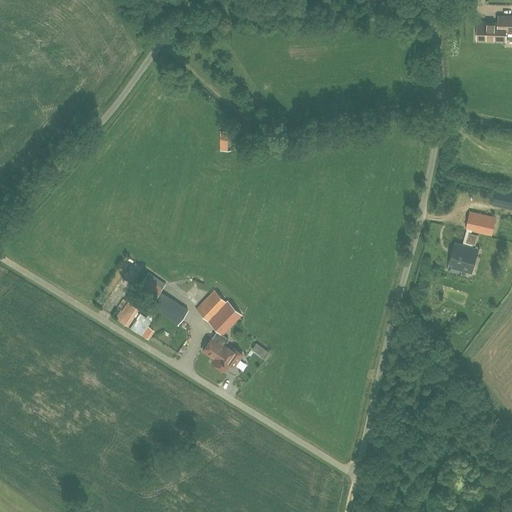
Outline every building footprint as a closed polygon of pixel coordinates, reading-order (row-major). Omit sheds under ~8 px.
[(511,16),(502,16),(500,16),(499,16),(499,18),(499,23),(497,23),(494,23),(494,24),(490,24),(490,23),(478,22),(478,36),(478,38),(477,40),(479,40),(485,40),(505,41),(506,39),(511,39),(511,16)] [(511,204),(511,202),(511,190),(506,189),(503,202),(511,204)] [(467,229),(463,244),(473,246),(474,244),(475,244),(478,235),(471,233),(472,230),(491,235),(495,218),(495,217),(477,213),(470,212),(466,229),(467,229)] [(475,247),(473,246),(463,244),(455,241),(447,270),(459,274),(459,273),(460,270),(467,272),(475,247)] [(492,246),(482,283),(492,286),(501,249),(492,246)] [(177,324),(187,310),(160,291),(165,283),(148,272),(138,287),(155,299),(150,306),(177,324)] [(197,286),(188,294),(193,299),(201,292),(197,286)] [(222,334),(241,314),(227,300),(226,302),(214,290),(196,309),(221,334),(222,334)] [(128,327),(139,310),(128,303),(117,319),(128,327)] [(142,336),(148,340),(155,330),(148,326),(152,321),(140,313),(134,322),(130,328),(142,336)] [(221,334),(216,342),(211,338),(207,343),(206,342),(202,347),(203,349),(202,350),(214,358),(211,362),(224,371),(230,363),(234,366),(242,354),(232,347),(231,349),(224,345),(228,339),(222,334),(221,334)]
